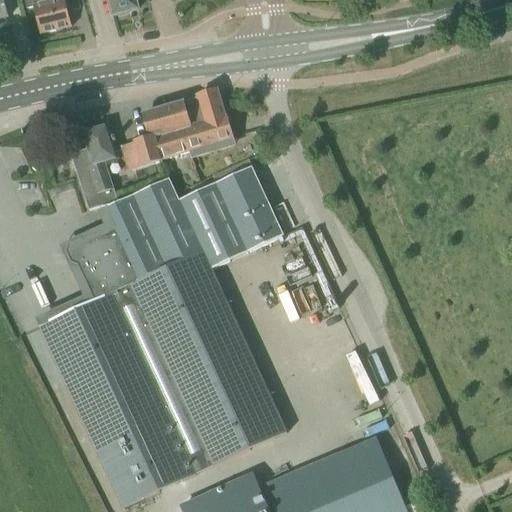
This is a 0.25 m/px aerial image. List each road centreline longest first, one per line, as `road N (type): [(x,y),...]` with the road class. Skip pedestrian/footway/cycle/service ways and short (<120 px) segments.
road 1 (unclassified): [(457,511),(266,85),(265,64)]
road 2 (tertiary): [(0,99),(167,67)]
road 3 (tertiary): [(265,64),(399,35)]
road 4 (tertiary): [(399,35),(263,44)]
